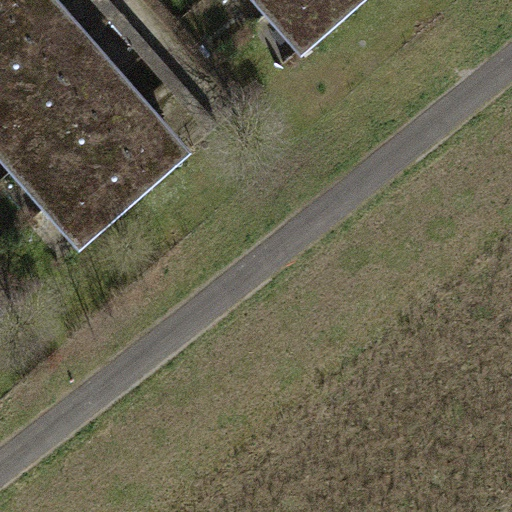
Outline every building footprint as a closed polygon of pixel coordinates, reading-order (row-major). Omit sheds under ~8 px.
[(48,0),(0,41),(0,110),(89,34),(58,0),(48,0)] [(0,0),(0,41),(48,0),(0,0)] [(251,0),(267,18),(287,0),(251,0)] [(287,0),(267,18),(301,57),(367,0),(287,0)] [(0,110),(0,157),(11,171),(123,74),(89,34),(0,110)] [(11,171),(45,210),(158,114),(123,74),(11,171)] [(45,210),(80,250),(192,153),(158,114),(45,210)]
